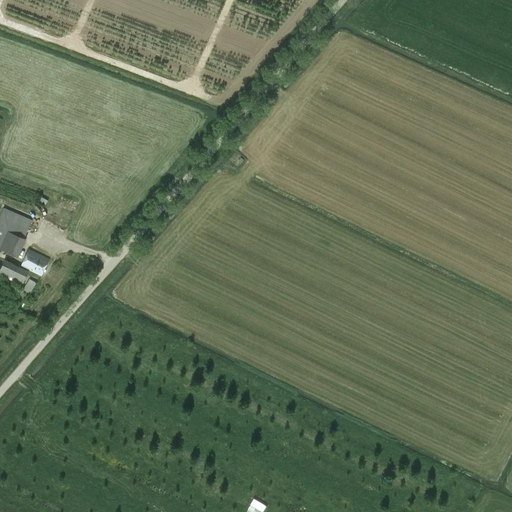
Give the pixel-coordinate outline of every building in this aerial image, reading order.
[(32,220),(4,208),(0,216),(0,249),(18,258),(26,239),(24,238),(32,220)] [(21,266),(41,276),(49,259),(29,249),(21,266)] [(0,275),(22,286),(29,271),(5,259),(4,260),(0,258),(0,275)] [(30,294),(36,283),(29,279),(23,290),(30,294)] [(255,498),(249,511),(251,511),(264,511),(268,504),(255,498)]
